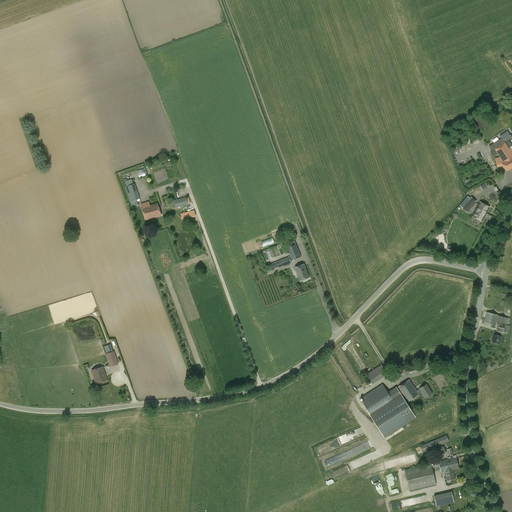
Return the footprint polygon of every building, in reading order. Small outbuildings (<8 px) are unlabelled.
[(511,145),(508,140),(510,139),(511,137),(511,135),(510,135),(504,126),(494,133),(498,141),(489,147),(492,156),(498,154),(500,157),(495,159),(498,168),(504,166),(507,171),(511,167),(511,145)] [(138,178),(145,175),(143,168),(136,171),(138,178)] [(135,184),(134,185),(132,179),(128,180),(127,176),(123,177),(126,186),(125,187),(131,206),(137,204),(135,200),(139,199),(135,184)] [(471,197),(467,201),(465,200),(462,203),(460,205),(462,207),(462,208),(467,212),(476,202),(471,197)] [(189,198),(186,198),(175,201),(176,208),(187,205),(187,204),(190,203),(189,198)] [(158,204),(150,206),(149,202),(141,205),(146,220),(161,215),(158,204)] [(482,222),(490,207),(480,202),(472,216),(482,222)] [(194,210),(181,214),(182,219),(195,216),(194,210)] [(263,248),(275,243),(272,238),(261,242),(263,248)] [(291,261),(301,257),(296,244),(295,241),(285,244),(287,248),(291,261)] [(289,257),(267,265),(270,271),(275,269),(274,268),(278,267),(278,268),(291,263),(289,257)] [(300,281),(309,278),(304,265),(295,268),(300,281)] [(511,299),(511,293),(499,290),(498,296),(511,299)] [(510,322),(509,322),(510,319),(497,315),(487,312),(484,323),(495,326),(496,322),(508,325),(509,325),(510,322)] [(498,332),(497,335),(494,334),(492,342),(499,344),(501,336),(502,333),(498,332)] [(118,364),(114,351),(105,354),(110,367),(118,364)] [(425,370),(429,369),(428,363),(407,367),(409,374),(425,370)] [(365,374),(371,383),(385,375),(379,366),(365,374)] [(92,371),(96,383),(106,380),(102,368),(92,371)] [(419,395),(419,394),(422,392),(422,393),(425,398),(432,393),(429,389),(426,385),(420,389),(417,391),(409,380),(388,393),(385,389),(382,384),(361,397),(364,402),(362,403),(372,419),(382,434),(412,413),(403,399),(405,398),(408,402),(419,395)] [(423,452),(449,441),(446,435),(421,446),(423,452)] [(444,446),(434,449),(436,457),(446,453),(444,446)] [(445,472),(453,470),(458,469),(456,458),(439,462),(441,473),(445,472)] [(410,491),(436,485),(431,464),(405,470),(410,491)] [(455,479),(453,470),(445,472),(447,481),(455,479)] [(434,496),(436,507),(454,502),(452,492),(434,496)]
